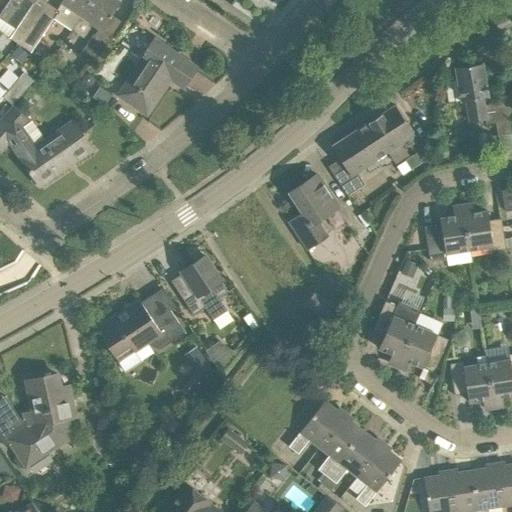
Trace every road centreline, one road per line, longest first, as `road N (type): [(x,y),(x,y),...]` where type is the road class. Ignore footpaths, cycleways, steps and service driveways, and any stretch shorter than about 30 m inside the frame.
road 1 (secondary): [(0,324),(246,177),(442,0)]
road 2 (residential): [(511,433),(461,440),(437,434),(360,375),(348,349),(409,201),(445,179),(511,166)]
road 3 (residential): [(25,225),(58,231),(156,160),(258,65)]
